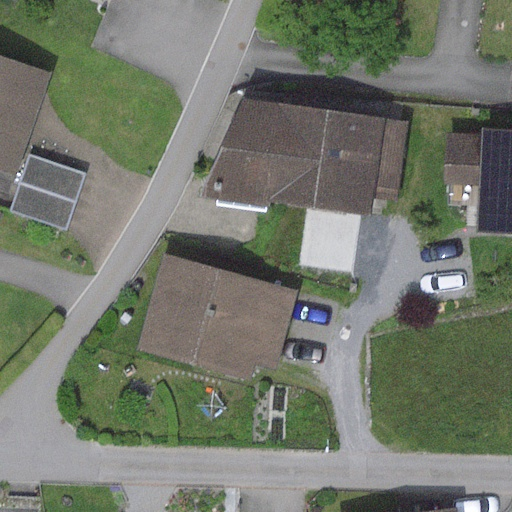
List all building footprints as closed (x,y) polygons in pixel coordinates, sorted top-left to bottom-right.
[(0,172),(21,179),(57,75),(0,55),(0,172)] [(405,124),(237,99),(233,109),(225,106),(205,147),(214,151),(192,198),(366,219),(369,199),(395,202),(405,124)] [(477,135),(441,133),(438,187),(473,189),(470,235),(511,237),(511,131),(478,130),(477,135)] [(86,176),(32,158),(14,212),(68,230),(86,176)] [(297,290),(159,253),(132,352),(245,382),(250,364),(275,371),(297,290)]
